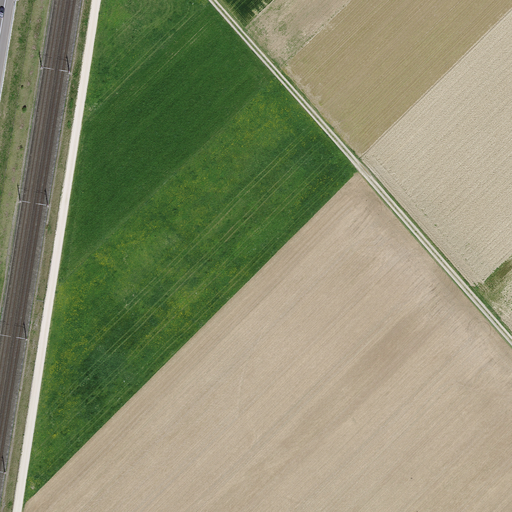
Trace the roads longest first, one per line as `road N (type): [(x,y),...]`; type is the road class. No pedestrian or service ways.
road 1 (track): [(17,511),(96,0)]
road 2 (track): [(212,0),(511,341)]
